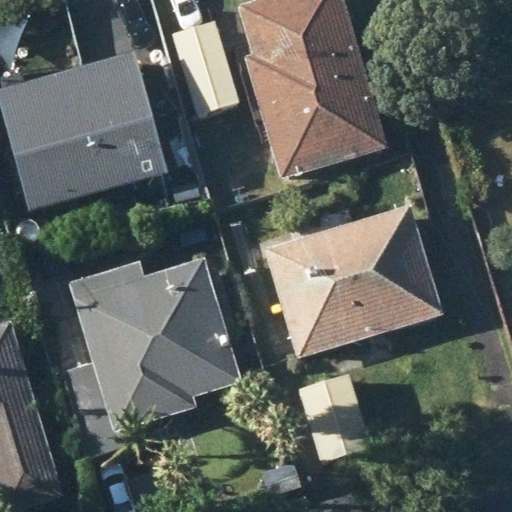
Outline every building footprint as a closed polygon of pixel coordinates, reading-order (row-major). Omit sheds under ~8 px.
[(393,156),(348,0),(293,0),(245,14),(259,65),(252,66),(285,187),(393,156)] [(243,110),(219,27),(176,40),(199,123),(243,110)] [(141,61),(3,100),(36,221),(175,182),(141,61)] [(448,322),(417,211),(330,237),(271,255),(302,363),(448,322)] [(246,389),(209,265),(149,283),(144,267),(75,288),(120,437),(201,413),(198,403),(246,389)] [(68,313),(60,283),(36,290),(45,320),(68,313)] [(0,511),(37,511),(69,504),(19,333),(0,337),(0,511)] [(123,455),(89,341),(59,351),(93,464),(123,455)] [(376,455),(356,380),(302,396),(322,470),(376,455)]
